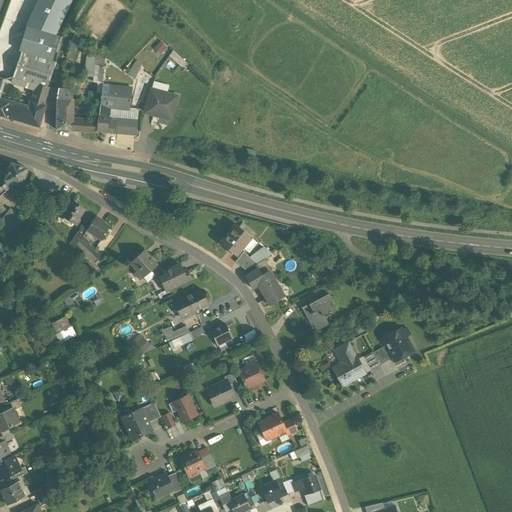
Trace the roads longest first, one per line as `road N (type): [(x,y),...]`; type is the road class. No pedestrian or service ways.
road 1 (tertiary): [(511,248),(306,218),(0,133)]
road 2 (residential): [(295,390),(237,283),(63,179),(0,155)]
road 3 (track): [(511,152),(277,0)]
road 4 (residential): [(295,390),(152,454)]
road 5 (residential): [(345,511),(295,390)]
